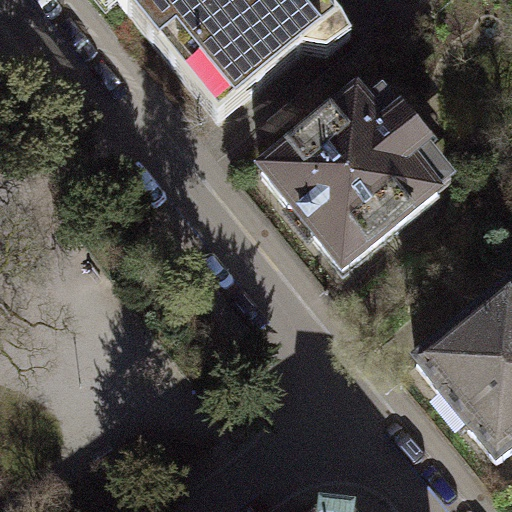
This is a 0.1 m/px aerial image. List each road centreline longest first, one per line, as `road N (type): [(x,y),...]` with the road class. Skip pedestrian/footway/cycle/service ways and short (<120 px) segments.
road 1 (residential): [(13,0),(351,415)]
road 2 (residential): [(351,415),(216,511)]
road 3 (residential): [(432,511),(351,415)]
